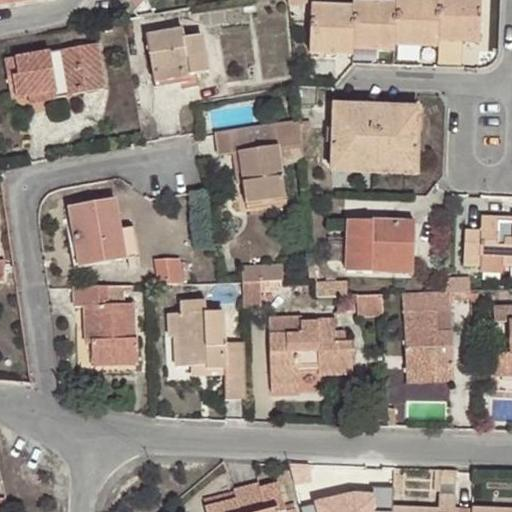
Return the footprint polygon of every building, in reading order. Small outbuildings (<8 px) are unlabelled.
[(424,46),(440,46),(440,43),(440,36),(441,0),(436,0),(398,0),(399,3),(397,39),(424,40),(424,46)] [(483,0),(441,0),(440,36),(465,38),(464,43),(482,44),(483,0)] [(382,50),(397,50),(397,45),(397,39),(399,3),(356,1),(357,7),(356,43),(381,44),(382,50)] [(338,53),(355,53),(355,49),(356,43),(357,7),(314,5),(313,46),(339,46),(338,53)] [(182,68),(184,77),(211,72),(205,36),(186,39),(184,30),(149,36),(156,72),(182,68)] [(58,87),(60,98),(107,90),(99,45),(8,60),(14,99),(32,96),(51,93),(50,88),(58,87)] [(158,82),(184,77),(182,68),(156,72),(158,82)] [(32,102),(60,98),(58,87),(50,88),(51,93),(32,96),(32,102)] [(377,165),(380,107),(335,105),(333,163),(377,165)] [(423,109),(380,107),(377,165),(421,167),(423,109)] [(305,144),(302,122),(217,131),(221,155),(236,153),(242,152),(246,185),(249,204),(287,199),(281,163),(279,148),(305,144)] [(281,163),(306,160),(305,144),(279,148),(281,163)] [(242,152),(236,153),(240,185),(246,185),(242,152)] [(421,175),(421,167),(377,165),(333,163),(333,172),(421,175)] [(122,229),(117,199),(72,208),(83,267),(141,257),(135,226),(122,229)] [(505,258),(504,263),(505,266),(511,266),(511,220),(485,219),(484,233),(467,232),(466,266),(483,266),(482,262),(482,256),(505,258)] [(393,263),(416,263),(417,224),(351,222),(349,270),(374,271),(374,259),(394,259),(393,263)] [(149,285),(154,285),(175,284),(174,258),(148,260),(149,285)] [(416,272),(416,263),(393,263),(394,259),(374,259),(374,271),(416,272)] [(262,282),(285,281),(284,266),(261,267),(262,282)] [(244,282),(262,282),(261,267),(245,267),(244,282)] [(263,310),(262,282),(244,282),(245,310),(263,310)] [(127,285),(111,286),(111,304),(127,304),(127,285)] [(111,286),(76,287),(77,306),(87,306),(88,333),(95,333),(95,340),(96,364),(139,361),(137,303),(127,304),(111,304),(111,286)] [(439,332),(436,292),(410,292),(404,293),(409,376),(428,374),(428,383),(455,381),(452,331),(439,332)] [(359,293),(359,313),(384,313),(385,294),(359,293)] [(229,399),(248,399),(246,342),(227,342),(227,313),(207,313),(207,300),(182,301),(183,314),(171,314),(171,336),(177,336),(177,366),(193,366),(201,366),(201,361),(209,361),(209,369),(228,368),(228,376),(229,399)] [(511,306),(497,307),(497,320),(511,320),(511,354),(498,355),(498,377),(511,376),(511,306)] [(273,386),(301,385),(299,369),(320,368),(319,374),(354,373),(353,340),(346,340),(346,330),(337,331),(336,318),(318,319),(319,331),(303,333),(303,317),(271,318),(273,386)] [(201,366),(193,366),(193,377),(228,376),(228,368),(209,369),(209,361),(201,361),(201,366)] [(410,384),(428,383),(428,374),(409,376),(410,384)] [(457,484),(458,472),(449,471),(444,471),(443,484),(457,484)] [(287,511),(280,484),(262,490),(260,485),(236,491),(239,500),(209,508),(209,511),(287,511)] [(329,503),(302,510),(302,511),(394,511),(395,508),(396,489),(375,487),(375,497),(353,496),(329,503)] [(239,500),(236,491),(206,500),(209,508),(239,500)] [(456,511),(457,497),(442,496),(442,509),(395,508),(394,511),(456,511)] [(11,511),(9,501),(0,499),(0,511),(11,511)]
